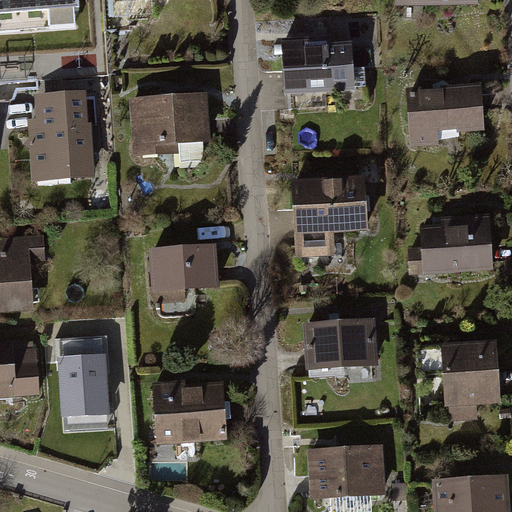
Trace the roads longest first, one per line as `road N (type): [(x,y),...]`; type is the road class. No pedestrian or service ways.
road 1 (residential): [(244,0),(272,511)]
road 2 (residential): [(141,511),(0,472)]
